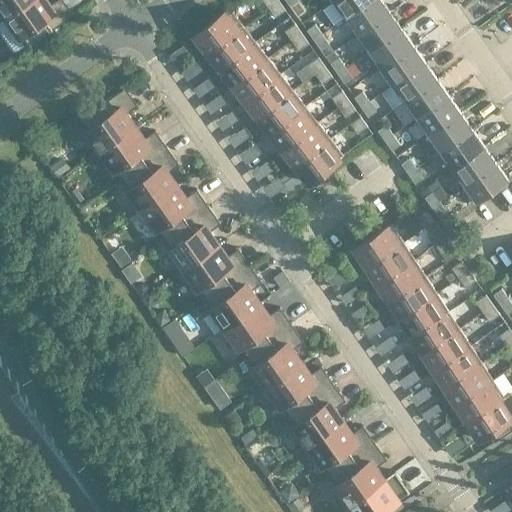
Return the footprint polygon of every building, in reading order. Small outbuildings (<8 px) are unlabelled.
[(0,0),(0,8),(6,17),(29,0),(0,0)] [(56,0),(51,4),(47,0),(29,0),(6,17),(27,47),(74,14),(73,12),(71,13),(62,0),(56,0)] [(285,9),(278,0),(277,0),(268,7),(275,17),(285,9)] [(305,8),(299,0),(298,0),(290,6),(296,14),(305,8)] [(369,0),(334,0),(332,1),(344,18),(369,0)] [(389,11),(381,0),(369,0),(344,18),(356,34),(389,11)] [(243,24),(230,7),(194,35),(207,52),(243,24)] [(401,28),(389,11),(356,34),(368,51),(401,28)] [(302,33),(295,23),(285,30),(291,40),(302,33)] [(256,41),(243,24),(207,52),(220,68),(256,41)] [(317,25),(308,31),(314,39),(323,33),(317,25)] [(413,45),(401,28),(368,51),(380,68),(413,45)] [(309,43),(302,33),(291,40),(298,50),(309,43)] [(329,41),(323,33),(314,39),(320,47),(329,41)] [(268,57),(256,41),(220,68),(232,84),(268,57)] [(425,61),(413,45),(380,68),(391,85),(425,61)] [(325,66),(319,56),(308,64),(315,73),(325,66)] [(281,73),(268,57),(232,84),(245,100),(281,73)] [(341,58),(332,64),(338,72),(346,66),(341,58)] [(437,78),(425,61),(391,85),(403,102),(437,78)] [(332,76),(325,66),(315,73),(322,83),(332,76)] [(352,74),(346,66),(338,72),(343,81),(352,74)] [(293,89),(281,73),(245,100),(257,117),(293,89)] [(448,95),(437,78),(403,102),(415,118),(448,95)] [(127,89),(125,87),(78,120),(100,150),(136,125),(127,112),(138,104),(136,102),(135,103),(125,90),(127,89)] [(306,105),(293,89),(257,117),(270,133),(306,105)] [(349,99),(342,90),(332,97),(338,107),(349,99)] [(365,92),(356,98),(361,106),(370,100),(365,92)] [(460,111),(448,95),(415,118),(427,135),(460,111)] [(356,109),(349,99),(338,107),(345,117),(356,109)] [(376,108),(370,100),(361,106),(367,114),(376,108)] [(318,121),(306,105),(270,133),(282,149),(318,121)] [(472,128),(460,111),(427,135),(438,152),(472,128)] [(368,126),(361,116),(350,123),(357,133),(368,126)] [(331,137),(318,121),(282,149),(295,165),(331,137)] [(145,137),(136,125),(100,150),(120,179),(167,146),(166,145),(165,146),(156,133),(157,132),(155,129),(145,137)] [(388,125),(379,132),(385,140),(394,133),(388,125)] [(484,145),(472,128),(438,152),(450,168),(484,145)] [(399,141),(394,133),(385,140),(391,148),(399,141)] [(344,154),(331,137),(295,165),(308,182),(344,154)] [(495,162),(484,145),(450,168),(462,185),(495,162)] [(168,148),(167,146),(120,179),(141,209),(177,183),(168,171),(179,163),(177,161),(176,162),(167,148),(168,148)] [(62,159),(51,166),(58,176),(69,168),(62,159)] [(412,159),(403,165),(408,173),(417,167),(412,159)] [(508,179),(495,162),(462,185),(474,203),(508,179)] [(423,175),(417,167),(408,173),(414,181),(423,175)] [(186,196),(177,183),(141,209),(162,238),(209,205),(208,204),(207,205),(197,192),(199,191),(197,188),(186,196)] [(77,203),(83,199),(76,188),(70,193),(77,203)] [(435,192),(426,198),(432,206),(441,200),(435,192)] [(446,208),(441,200),(432,206),(438,214),(446,208)] [(210,207),(209,205),(162,238),(183,268),(219,243),(210,230),(221,222),(219,220),(218,221),(209,208),(210,207)] [(434,220),(427,210),(417,217),(424,227),(434,220)] [(404,241),(392,223),(354,248),(366,266),(404,241)] [(446,237),(439,227),(428,234),(435,244),(446,237)] [(453,246),(446,237),(435,244),(442,254),(453,246)] [(415,258),(404,241),(366,266),(377,283),(415,258)] [(228,255),(219,243),(183,268),(204,297),(250,264),(250,263),(248,264),(239,251),(240,250),(239,248),(228,255)] [(113,256),(121,267),(132,260),(124,248),(113,256)] [(426,275),(415,258),(377,283),(388,300),(426,275)] [(469,270),(462,260),(452,268),(459,277),(469,270)] [(251,266),(250,264),(204,297),(224,327),(260,301),(252,289),(262,281),(261,279),(259,280),(250,267),(251,266)] [(476,280),(469,270),(459,277),(466,287),(476,280)] [(437,292),(426,275),(388,300),(399,317),(437,292)] [(142,282),(137,286),(143,293),(150,288),(147,283),(142,282)] [(504,289),(495,295),(500,303),(509,297),(504,289)] [(449,310),(437,292),(399,317),(411,334),(449,310)] [(493,304),(486,294),(476,301),(482,311),(493,304)] [(511,307),(511,300),(509,297),(500,303),(506,312),(511,307)] [(269,314),(260,301),(224,327),(245,356),(292,323),(291,322),(290,323),(280,310),(282,309),(280,306),(269,314)] [(500,314),(493,304),(482,311),(489,321),(500,314)] [(171,320),(165,310),(156,316),(162,326),(171,320)] [(460,327),(449,310),(411,334),(422,352),(460,327)] [(163,326),(183,356),(196,347),(175,318),(163,326)] [(293,325),(292,323),(245,356),(266,386),(302,360),(293,348),(304,340),(302,338),(301,339),(292,325),(293,325)] [(471,344),(460,327),(422,352),(433,369),(471,344)] [(511,340),(511,330),(510,327),(499,335),(506,344),(511,340)] [(482,361),(471,344),(433,369),(444,386),(482,361)] [(311,373),(302,360),(266,386),(287,415),(334,382),(333,381),(331,382),(322,369),(323,368),(321,365),(311,373)] [(493,378),(482,361),(444,386),(455,403),(493,378)] [(214,378),(207,368),(197,375),(204,385),(214,378)] [(504,396),(493,378),(455,403),(466,420),(504,396)] [(215,379),(205,386),(220,408),(230,400),(215,379)] [(335,384),(334,382),(287,415),(308,445),(344,420),(335,407),(346,399),(344,397),(343,398),(333,385),(335,384)] [(511,416),(511,407),(504,396),(466,420),(478,438),(511,416)] [(352,432),(344,420),(308,445),(328,474),(375,441),(374,440),(373,441),(364,428),(365,427),(363,425),(352,432)] [(258,435),(253,428),(240,437),(246,444),(258,435)] [(376,443),(375,441),(328,474),(349,504),(385,478),(376,466),(387,458),(385,456),(384,457),(375,444),(376,443)] [(258,462),(266,474),(271,471),(262,459),(258,462)] [(395,470),(385,478),(349,504),(354,511),(379,511),(410,491),(395,470)] [(298,495),(293,489),(289,488),(284,493),(289,501),(298,495)] [(302,511),(306,509),(298,499),(289,506),(293,511),(302,511)]
